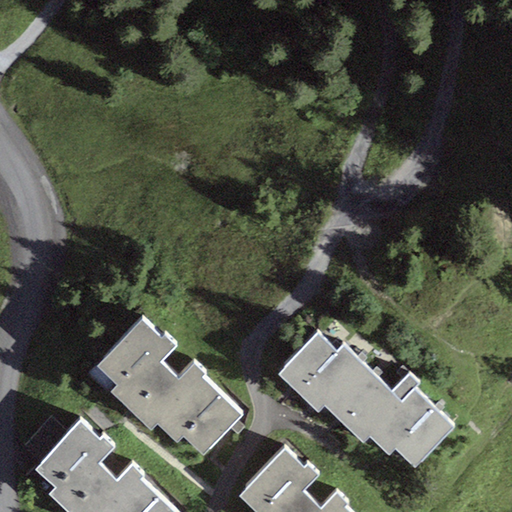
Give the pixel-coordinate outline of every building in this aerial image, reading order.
[(242,422),(146,330),(107,370),(204,462),(242,422)] [(403,401),(330,342),(303,375),(438,485),(483,430),(421,379),(403,401)] [(57,407),(24,439),(35,450),(68,418),(57,407)] [(168,511),(74,421),(35,460),(88,511),(168,511)] [(347,511),(283,457),(248,499),(263,511),(347,511)]
